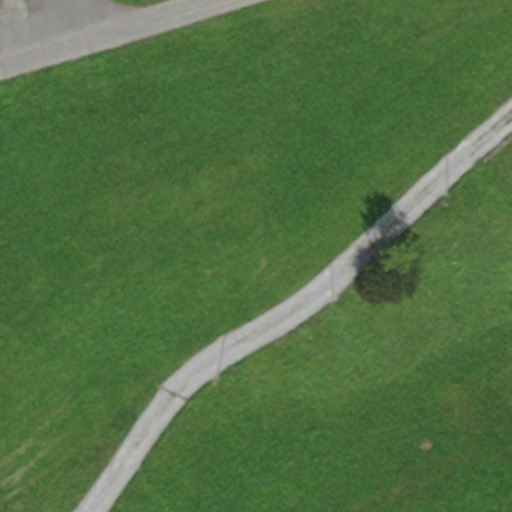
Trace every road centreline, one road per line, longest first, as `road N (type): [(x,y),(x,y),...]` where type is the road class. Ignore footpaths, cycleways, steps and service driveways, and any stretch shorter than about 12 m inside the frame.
road 1 (track): [(91,511),(170,399),(356,270),(511,119)]
road 2 (unclassified): [(0,63),(206,0)]
